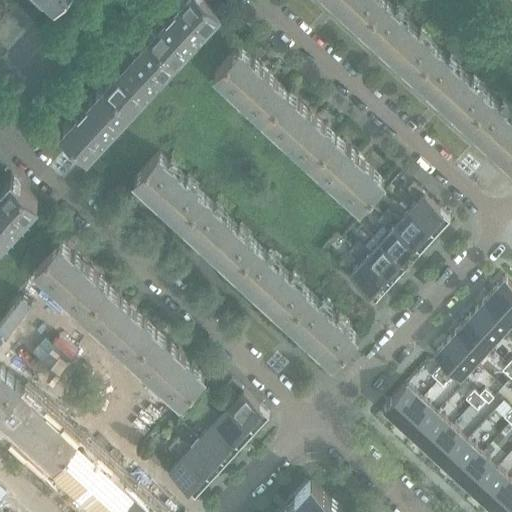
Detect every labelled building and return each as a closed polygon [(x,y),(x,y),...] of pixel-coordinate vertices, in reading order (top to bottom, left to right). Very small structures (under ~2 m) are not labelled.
[(5,9),(23,26),(31,17),(32,18),(13,0),(5,9)] [(212,0),(176,0),(167,10),(149,30),(176,55),(220,7),(212,0)] [(333,0),(341,6),(364,28),(388,1),(387,0),(333,0)] [(364,28),(387,49),(413,73),(438,46),(388,1),(364,28)] [(0,14),(0,20),(15,35),(23,26),(5,9),(0,14)] [(0,37),(7,43),(15,35),(0,20),(0,37)] [(149,30),(124,57),(105,78),(131,103),(176,55),(149,30)] [(288,90),(260,64),(239,45),(216,72),(263,116),(288,90)] [(413,73),(446,103),(463,119),(487,92),(438,46),(413,73)] [(105,78),(80,105),(60,126),(87,151),(131,103),(105,78)] [(336,134),(308,109),(288,90),(263,116),(311,161),(336,134)] [(463,119),(492,146),(511,164),(511,114),(487,92),(463,119)] [(358,205),(384,178),(336,134),(311,161),(358,205)] [(134,177),(154,196),(183,223),(208,196),(159,151),(134,177)] [(0,239),(37,199),(11,174),(0,185),(0,239)] [(409,208),(434,232),(450,215),(412,181),(407,186),(418,199),(409,208)] [(183,223),(207,244),(233,269),(258,242),(208,196),(183,223)] [(434,232),(409,208),(401,218),(387,208),(383,213),(420,248),(434,232)] [(420,248),(383,213),(378,218),(389,231),(380,240),(405,264),(420,248)] [(83,311),(108,284),(60,239),(35,267),(83,311)] [(405,264),(380,240),(371,250),(358,240),(353,245),(391,279),(405,264)] [(233,269),(265,298),(283,314),(307,288),(258,242),(233,269)] [(391,279),(353,245),(349,250),(359,262),(350,273),(375,296),(391,279)] [(511,282),(504,275),(490,290),(511,310),(511,282)] [(108,284),(83,311),(130,356),(156,328),(108,284)] [(283,314),(311,341),(332,360),(357,333),(307,288),(283,314)] [(511,319),(511,310),(490,290),(476,306),(502,330),(511,319)] [(502,330),(476,306),(462,321),(488,345),(502,330)] [(488,345),(462,321),(448,336),(474,361),(488,345)] [(156,328),(130,356),(179,400),(205,373),(156,328)] [(474,361),(448,336),(434,351),(460,376),(474,361)] [(511,375),(511,367),(507,363),(502,368),(511,376),(511,375)] [(438,380),(446,370),(440,365),(439,366),(431,374),(438,380)] [(0,414),(1,415),(25,389),(0,366),(0,414)] [(443,385),(451,377),(452,376),(446,370),(438,380),(443,385)] [(228,405),(253,428),(269,411),(232,377),(227,382),(237,395),(228,405)] [(399,422),(423,395),(407,381),(383,407),(399,422)] [(494,395),(485,387),(479,393),(488,401),(494,395)] [(471,403),(480,394),(473,388),(465,397),(471,403)] [(53,463),(78,437),(25,389),(1,415),(53,463)] [(477,408),(485,399),(480,394),(471,403),(477,408)] [(414,435),(438,409),(423,395),(399,422),(414,435)] [(202,409),(239,443),(253,428),(228,405),(220,414),(206,404),(202,409)] [(199,436),(225,459),(239,443),(202,409),(197,414),(208,426),(199,436)] [(429,449),(453,423),(438,409),(414,435),(429,449)] [(444,463),(468,437),(453,423),(429,449),(444,463)] [(173,441),(210,475),(225,459),(199,436),(190,446),(177,436),(173,441)] [(106,511),(131,485),(78,437),(53,463),(106,511)] [(459,477),(483,451),(468,437),(444,463),(459,477)] [(210,475),(173,441),(168,446),(179,458),(169,469),(195,492),(210,475)] [(474,491),(498,464),(483,451),(459,477),(474,491)] [(489,504),(511,479),(511,477),(498,464),(474,491),(489,504)] [(281,511),(335,511),(341,507),(311,479),(281,511)] [(510,511),(511,510),(511,479),(489,504),(497,511),(510,511)] [(159,511),(131,485),(106,511),(159,511)]
